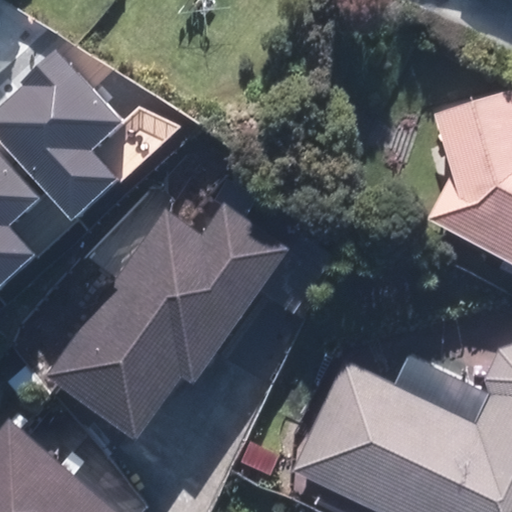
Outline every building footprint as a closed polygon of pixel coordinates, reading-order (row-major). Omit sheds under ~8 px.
[(0,113),(0,159),(63,232),(109,193),(83,164),(115,137),(51,63),(15,94),(18,98),(0,113)] [(511,98),(432,120),(446,187),(423,225),(511,279),(511,98)] [(0,290),(24,270),(0,241),(0,239),(30,214),(0,178),(0,290)] [(127,451),(170,391),(180,398),(277,264),(214,218),(196,243),(161,218),(39,387),(127,451)] [(343,368),(290,474),(365,511),(511,511),(511,346),(509,348),(506,349),(503,351),(500,353),(497,355),(494,358),(492,361),(489,364),(488,367),(486,371),(485,374),(484,378),(484,382),(483,385),(484,389),(484,393),(485,396),(487,400),(488,403),(473,434),(343,368)] [(0,432),(0,511),(95,511),(1,430),(0,432)]
